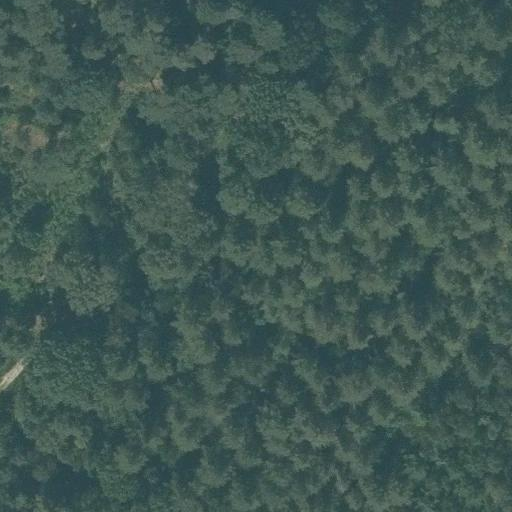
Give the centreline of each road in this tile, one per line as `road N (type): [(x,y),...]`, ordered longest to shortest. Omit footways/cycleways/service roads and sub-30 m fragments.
road 1 (track): [(328,0),(0,376)]
road 2 (track): [(0,403),(129,511)]
